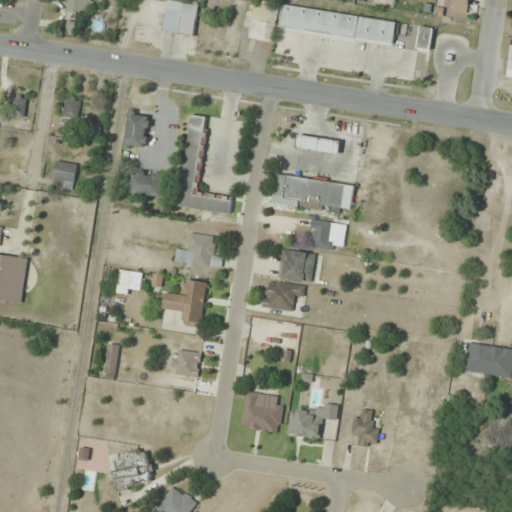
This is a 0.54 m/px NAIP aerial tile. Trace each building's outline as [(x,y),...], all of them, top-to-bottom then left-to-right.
[(166,0),(163,32),(195,36),(199,4),(168,0),(166,0)] [(275,43),(279,3),(254,0),(250,40),(275,43)] [(452,0),(451,4),(466,9),(468,0),(452,0)] [(283,5),(280,30),(394,45),(398,20),(283,5)] [(434,28),(421,26),(417,50),(430,52),(434,28)] [(83,103),(69,97),(61,116),(75,122),(83,103)] [(127,147),(147,147),(148,115),(128,114),(127,147)] [(179,209),(231,215),(233,197),(199,194),(208,117),(190,115),(179,209)] [(296,150),(339,155),(341,141),(298,136),(296,150)] [(74,189),(78,165),(56,161),(52,185),(74,189)] [(161,198),(165,175),(133,170),(129,193),(161,198)] [(272,204),(341,213),(341,209),(351,211),(355,185),(276,174),(272,204)] [(344,251),(347,225),(312,221),(309,247),(344,251)] [(0,299),(22,303),(28,257),(0,252),(0,249),(3,227),(0,226),(0,299)] [(212,267),(216,237),(189,234),(185,264),(212,267)] [(312,283),(316,255),(282,250),(278,278),(312,283)] [(202,323),(207,283),(180,279),(178,294),(166,293),(163,309),(183,312),(182,321),(202,323)] [(292,312),(293,300),(304,301),(306,286),(267,281),(263,308),(292,312)] [(105,373),(117,375),(120,344),(108,343),(105,373)] [(511,377),(511,348),(469,344),(466,373),(511,377)] [(202,353),(175,350),(172,375),(199,378),(202,353)] [(284,406),(277,405),(278,396),(246,392),(241,428),(280,434),(284,406)] [(287,435),(320,441),(323,421),(337,424),(340,406),(322,403),(320,413),(291,409),(287,435)] [(354,419),(351,435),(360,436),(358,446),(376,449),(380,424),(371,423),(373,411),(363,410),(361,420),(354,419)] [(114,490),(152,484),(147,449),(118,454),(120,470),(111,472),(114,490)] [(191,511),(197,501),(169,487),(156,511),(191,511)]
